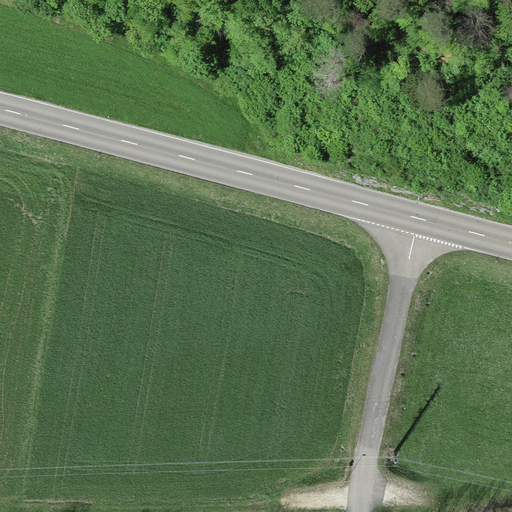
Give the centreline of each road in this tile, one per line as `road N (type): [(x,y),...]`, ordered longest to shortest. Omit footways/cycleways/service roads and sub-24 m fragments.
road 1 (primary): [(0,114),(414,224)]
road 2 (unclassified): [(357,511),(414,224)]
